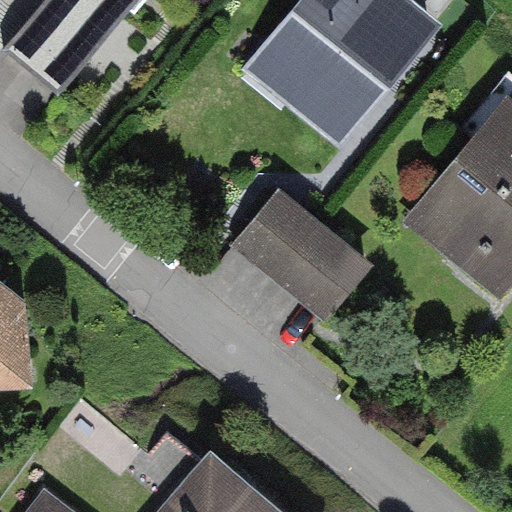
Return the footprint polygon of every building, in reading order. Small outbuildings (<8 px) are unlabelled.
[(160,0),(62,0),(18,52),(76,100),(160,0)] [(293,0),(243,62),(337,138),(442,9),(430,0),(293,0)] [(401,213),(495,292),(511,271),(511,83),(401,213)] [(379,255),(284,184),(240,243),(334,314),(379,255)] [(48,306),(0,268),(0,395),(58,394),(48,306)] [(305,511),(216,436),(150,511),(305,511)] [(83,511),(44,482),(21,511),(83,511)]
